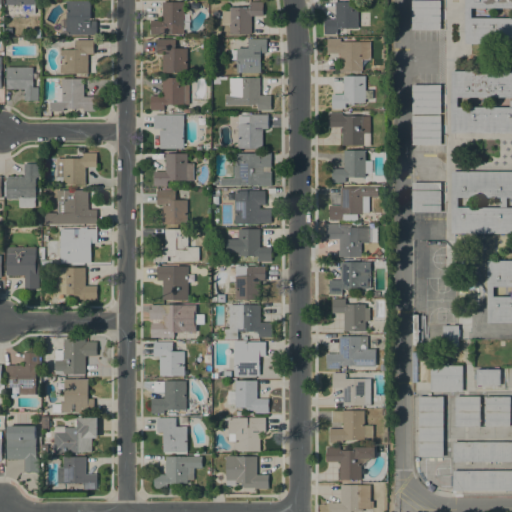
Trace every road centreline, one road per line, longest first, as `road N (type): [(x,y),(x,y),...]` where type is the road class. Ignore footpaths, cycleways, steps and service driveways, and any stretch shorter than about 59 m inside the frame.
road 1 (residential): [(299,511),(298,61),(291,0)]
road 2 (residential): [(126,510),(124,0)]
road 3 (residential): [(299,509),(2,503)]
road 4 (residential): [(125,319),(0,320)]
road 5 (residential): [(125,131),(0,131)]
